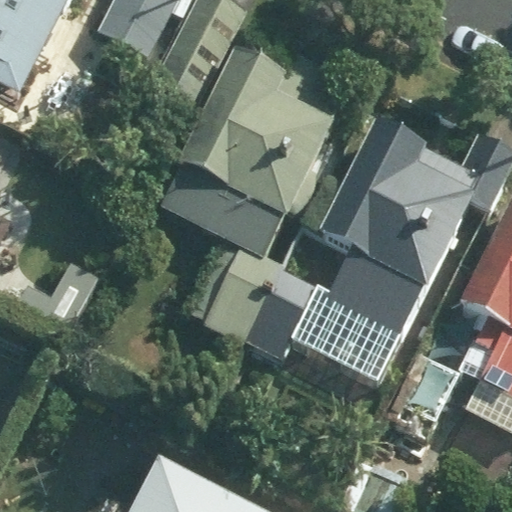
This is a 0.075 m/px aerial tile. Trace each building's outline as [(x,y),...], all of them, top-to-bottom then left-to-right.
[(0,0),(0,96),(13,104),(67,0),(0,0)] [(178,0),(113,0),(92,42),(144,68),(178,0)] [(191,119),(241,24),(196,0),(194,0),(145,96),(191,119)] [(274,86),(227,63),(151,219),(234,260),(197,337),(237,357),(274,280),(255,271),(275,229),(280,232),(347,94),(285,64),(274,86)] [(456,180),(366,133),(308,248),(343,265),(320,311),(326,314),(315,336),(384,371),(461,222),(478,231),(511,163),(473,145),(456,180)] [(511,206),(509,205),(451,321),(478,334),(467,355),(485,364),(457,423),(511,449),(511,206)] [(21,296),(9,319),(61,345),(93,284),(66,271),(46,309),(21,296)] [(311,299),(276,282),(243,354),(278,369),(311,299)] [(405,511),(414,495),(369,473),(349,511),(405,511)] [(243,511),(170,475),(151,511),(243,511)]
